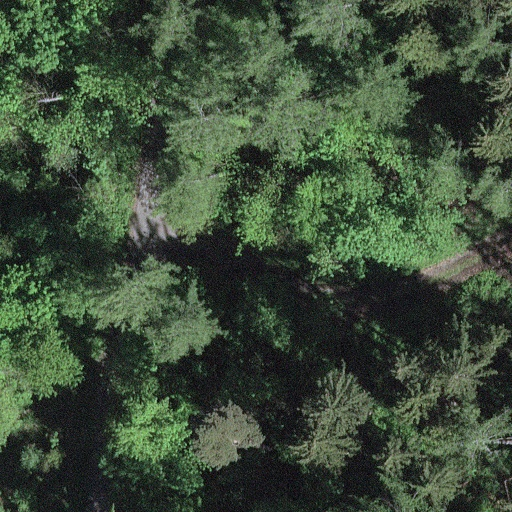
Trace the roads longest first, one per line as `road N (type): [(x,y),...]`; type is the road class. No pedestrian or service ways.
road 1 (track): [(104,511),(121,360),(185,0)]
road 2 (track): [(155,171),(229,255),(282,288),(335,303),(393,298),(478,265),(511,239)]
road 3 (track): [(121,360),(0,434)]
